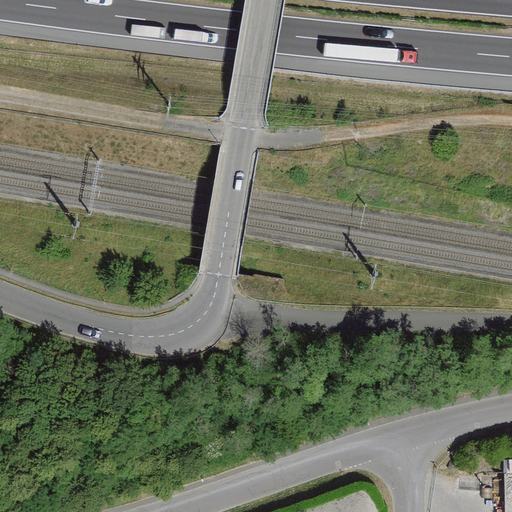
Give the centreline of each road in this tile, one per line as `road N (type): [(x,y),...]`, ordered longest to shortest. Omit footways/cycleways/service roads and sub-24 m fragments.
road 1 (unclassified): [(265,0),(217,275),(195,325),(140,336),(0,295)]
road 2 (track): [(0,97),(284,142),(467,118),(511,122)]
road 3 (motorway): [(0,1),(511,57)]
road 4 (unclassified): [(511,406),(394,436),(175,511)]
